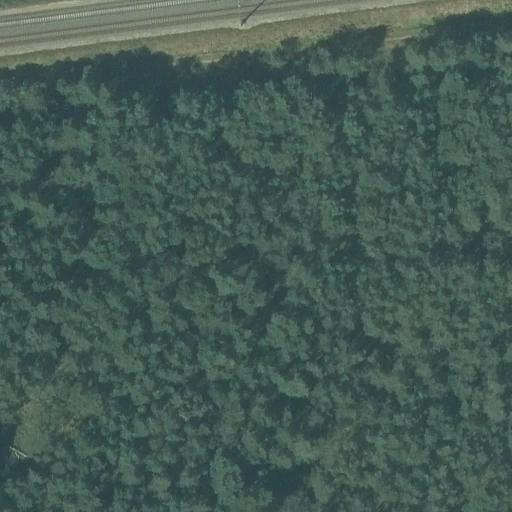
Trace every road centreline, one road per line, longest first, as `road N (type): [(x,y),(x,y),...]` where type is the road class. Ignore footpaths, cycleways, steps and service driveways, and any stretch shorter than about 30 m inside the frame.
road 1 (track): [(0,132),(65,129),(511,60)]
road 2 (track): [(511,25),(0,84)]
